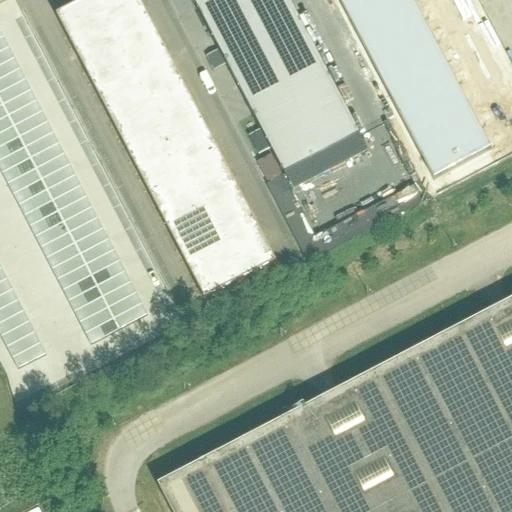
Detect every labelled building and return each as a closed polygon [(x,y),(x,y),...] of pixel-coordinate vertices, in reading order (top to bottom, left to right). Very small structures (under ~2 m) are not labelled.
[(91,0),(57,18),(205,302),(276,265),(137,0),(91,0)] [(194,0),(198,6),(195,7),(284,177),(360,137),(288,0),(194,0)] [(368,0),(337,0),(344,13),(368,0)] [(356,34),(414,3),(411,0),(368,0),(344,13),(356,34)] [(356,34),(367,55),(425,25),(414,3),(356,34)] [(309,38),(318,35),(311,14),(302,17),(309,38)] [(436,46),(425,25),(367,55),(378,76),(436,46)] [(0,41),(0,55),(9,50),(4,40),(0,41)] [(389,98),(447,67),(436,46),(378,76),(389,98)] [(0,68),(15,61),(9,50),(0,55),(0,68)] [(15,61),(0,68),(0,82),(21,72),(15,61)] [(401,119),(459,88),(447,67),(389,98),(401,119)] [(21,72),(0,82),(0,96),(26,82),(21,72)] [(32,93),(26,82),(0,96),(0,101),(3,108),(32,93)] [(459,88),(401,119),(412,140),(470,110),(459,88)] [(3,108),(9,119),(37,104),(32,93),(3,108)] [(37,104),(9,119),(14,129),(43,115),(37,104)] [(0,109),(0,123),(9,119),(3,108),(0,109)] [(412,140),(423,162),(481,131),(470,110),(412,140)] [(14,129),(20,140),(48,125),(43,115),(14,129)] [(0,136),(14,129),(9,119),(0,123),(0,136)] [(54,136),(48,125),(20,140),(25,151),(54,136)] [(0,150),(20,140),(14,129),(0,136),(0,150)] [(492,152),(481,131),(423,162),(434,183),(492,152)] [(59,147),(54,136),(25,151),(31,161),(59,147)] [(0,163),(25,151),(20,140),(0,150),(0,163)] [(59,147),(31,161),(37,172),(65,157),(59,147)] [(25,151),(0,163),(0,171),(3,176),(31,161),(25,151)] [(71,168),(65,157),(37,172),(42,183),(71,168)] [(3,176),(8,187),(37,172),(31,161),(3,176)] [(76,179),(71,168),(42,183),(48,193),(76,179)] [(42,183),(37,172),(8,187),(14,198),(42,183)] [(82,189),(76,179),(48,193),(53,204),(82,189)] [(19,208),(48,193),(42,183),(14,198),(19,208)] [(59,215),(87,200),(82,189),(53,204),(59,215)] [(48,193),(19,208),(25,219),(53,204),(48,193)] [(59,215),(64,225),(93,211),(87,200),(59,215)] [(53,204),(25,219),(30,230),(59,215),(53,204)] [(98,221),(93,211),(64,225),(70,236),(98,221)] [(36,240),(64,225),(59,215),(30,230),(36,240)] [(70,236),(75,247),(104,232),(98,221),(70,236)] [(41,251),(70,236),(64,225),(36,240),(41,251)] [(109,243),(104,232),(75,247),(81,257),(109,243)] [(41,251),(47,262),(75,247),(70,236),(41,251)] [(81,257),(87,268),(115,253),(109,243),(81,257)] [(81,257),(75,247),(47,262),(53,272),(81,257)] [(121,264),(115,253),(87,268),(92,279),(121,264)] [(81,257),(53,272),(58,283),(87,268),(81,257)] [(92,279),(98,290),(126,275),(121,264),(92,279)] [(64,294),(92,279),(87,268),(58,283),(64,294)] [(132,285),(126,275),(98,290),(103,300),(132,285)] [(64,294),(69,304),(98,290),(92,279),(64,294)] [(0,299),(13,293),(8,282),(0,285),(0,299)] [(132,285),(103,300),(109,311),(137,296),(132,285)] [(69,304),(75,315),(103,300),(98,290),(69,304)] [(13,293),(0,299),(0,312),(19,303),(13,293)] [(137,296),(109,311),(114,322),(143,307),(137,296)] [(80,326),(109,311),(103,300),(75,315),(80,326)] [(511,511),(511,302),(159,487),(171,511),(511,511)] [(0,312),(0,326),(24,314),(19,303),(0,312)] [(114,322),(120,332),(148,317),(143,307),(114,322)] [(86,336),(114,322),(109,311),(80,326),(86,336)] [(30,325),(24,314),(0,326),(0,336),(1,339),(30,325)] [(114,322),(86,336),(91,347),(120,332),(114,322)] [(1,339),(7,350),(35,335),(30,325),(1,339)] [(12,361),(41,346),(35,335),(7,350),(12,361)] [(41,346),(12,361),(18,371),(46,357),(41,346)]
